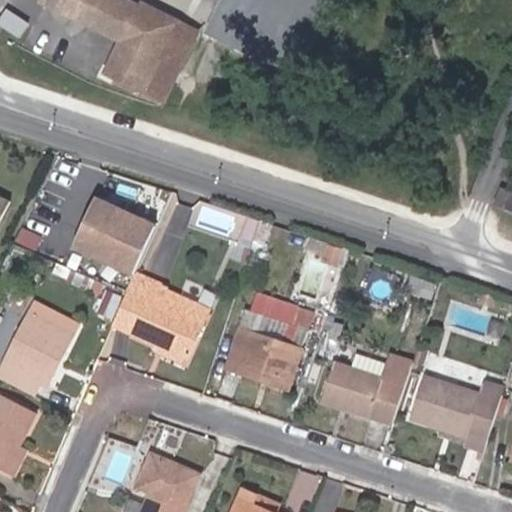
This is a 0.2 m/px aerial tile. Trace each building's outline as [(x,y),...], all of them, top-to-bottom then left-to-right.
[(177,70),(196,34),(139,5),(138,7),(122,0),(42,0),(41,1),(121,42),(105,73),(143,92),(159,61),(177,70)] [(163,102),(177,70),(159,61),(143,92),(163,102)] [(503,208),(510,192),(501,189),(494,205),(503,208)] [(0,220),(11,200),(0,194),(0,220)] [(98,200),(76,247),(135,275),(156,227),(98,200)] [(253,239),(259,220),(248,216),(239,244),(250,248),(253,239)] [(265,243),(272,224),(259,220),(253,239),(265,243)] [(337,264),(342,250),(327,245),(323,259),(337,264)] [(189,361),(212,309),(135,275),(113,325),(155,345),(184,358),(189,361)] [(431,300),(436,284),(411,276),(407,291),(431,300)] [(100,295),(105,285),(93,280),(88,290),(100,295)] [(493,307),(496,299),(480,294),(478,302),(493,307)] [(291,325),(297,308),(257,295),(252,312),(291,325)] [(54,332),(62,317),(36,303),(28,318),(54,332)] [(291,391),(316,313),(297,307),(297,308),(291,325),(252,312),(244,309),(238,328),(252,333),(238,373),(291,391)] [(40,383),(63,337),(71,340),(78,324),(62,317),(54,332),(28,318),(0,371),(0,377),(35,395),(40,383)] [(238,373),(252,333),(238,328),(225,369),(238,373)] [(47,387),(71,340),(63,337),(40,383),(47,387)] [(184,358),(155,345),(153,351),(181,364),(184,358)] [(424,366),(429,350),(418,347),(412,363),(424,366)] [(387,364),(356,354),(352,369),(383,379),(387,364)] [(393,425),(412,365),(389,358),(387,364),(383,379),(352,369),(334,363),(322,402),(393,425)] [(484,452),(504,389),(485,382),(481,395),(424,377),(410,419),(440,428),(466,437),(465,443),(464,445),(479,450),(484,452)] [(19,445),(36,413),(0,394),(0,469),(5,472),(19,445)] [(465,443),(466,437),(440,428),(438,434),(465,443)] [(146,451),(150,444),(140,440),(137,447),(146,451)] [(202,457),(205,448),(192,444),(189,453),(202,457)] [(13,477),(27,449),(19,445),(5,472),(13,477)] [(184,511),(201,474),(151,453),(136,489),(149,496),(142,511),(184,511)] [(276,511),(280,505),(259,496),(255,506),(269,511),(276,511)] [(269,511),(255,506),(237,499),(231,511),(269,511)]
